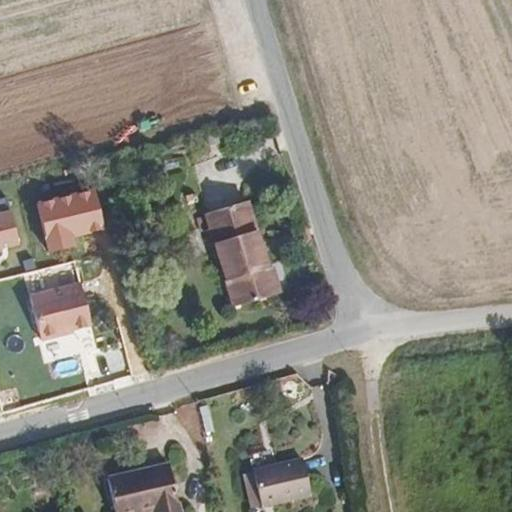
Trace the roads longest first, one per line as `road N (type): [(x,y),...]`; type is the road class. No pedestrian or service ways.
road 1 (residential): [(357,333),(0,436)]
road 2 (unclassified): [(357,333),(254,0)]
road 3 (track): [(357,333),(383,511)]
road 4 (unclassified): [(511,313),(357,333)]
